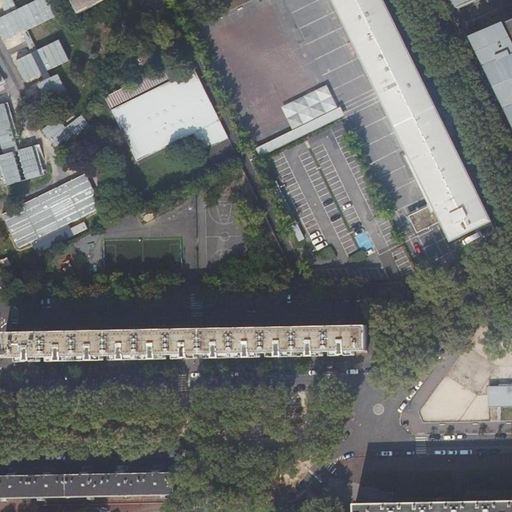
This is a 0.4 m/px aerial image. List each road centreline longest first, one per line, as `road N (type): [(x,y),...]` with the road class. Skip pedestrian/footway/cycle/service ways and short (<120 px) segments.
road 1 (residential): [(0,310),(384,311),(378,409)]
road 2 (residential): [(378,409),(360,387),(329,379),(0,386)]
road 3 (residential): [(511,275),(460,307),(378,409)]
road 4 (secondary): [(425,0),(504,165)]
road 5 (residential): [(378,409),(404,441),(511,440)]
road 6 (residential): [(278,511),(378,409)]
